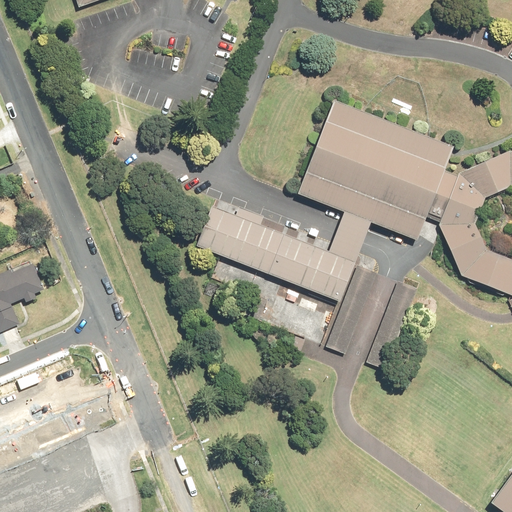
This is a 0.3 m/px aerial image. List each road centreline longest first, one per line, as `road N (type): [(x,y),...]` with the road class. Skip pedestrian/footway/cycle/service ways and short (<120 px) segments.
road 1 (residential): [(109,319),(0,47)]
road 2 (residential): [(139,394),(0,449)]
